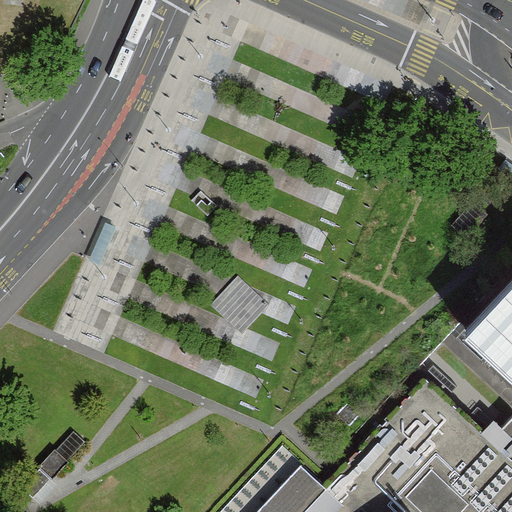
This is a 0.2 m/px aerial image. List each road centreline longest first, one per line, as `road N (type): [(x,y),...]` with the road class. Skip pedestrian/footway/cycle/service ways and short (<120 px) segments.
road 1 (primary): [(0,239),(99,104),(146,0)]
road 2 (secondary): [(345,0),(431,37),(511,87)]
